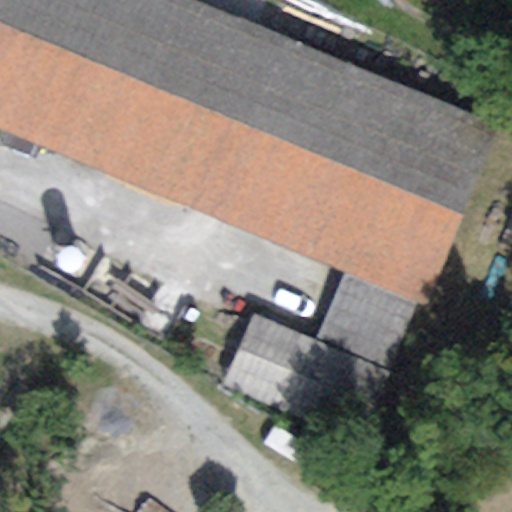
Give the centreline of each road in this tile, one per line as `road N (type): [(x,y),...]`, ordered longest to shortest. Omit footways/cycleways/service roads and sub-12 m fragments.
road 1 (track): [(295,511),(139,360),(84,328),(0,306)]
road 2 (track): [(290,281),(0,170)]
